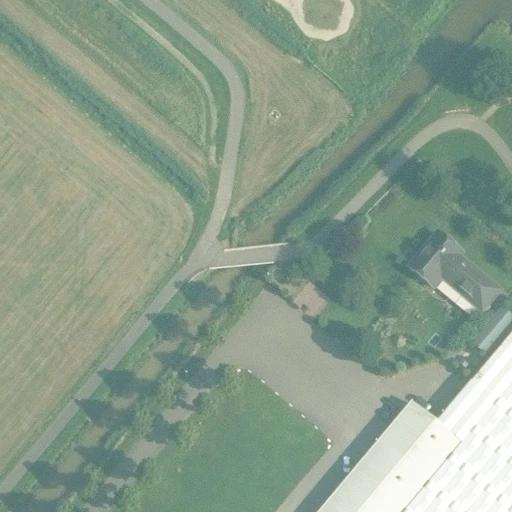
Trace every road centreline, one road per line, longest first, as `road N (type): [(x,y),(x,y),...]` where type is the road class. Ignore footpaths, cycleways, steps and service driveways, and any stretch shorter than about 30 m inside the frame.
road 1 (unclassified): [(97,511),(250,329),(361,424)]
road 2 (unknown): [(111,0),(201,75),(215,105),(212,163),(227,165)]
